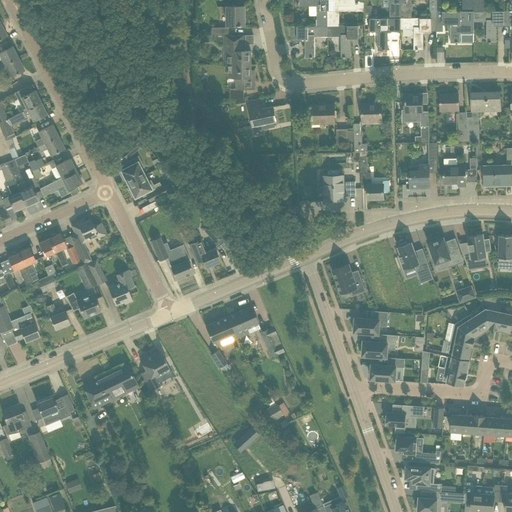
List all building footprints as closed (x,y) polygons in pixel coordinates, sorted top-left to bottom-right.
[(316,6),(316,26),(327,26),(327,0),(297,0),(298,6),(316,6)] [(327,0),(327,26),(339,26),(338,6),(357,6),(356,0),(327,0)] [(389,0),(389,18),(389,19),(400,18),(400,0),(389,0)] [(400,0),(400,18),(412,18),(411,0),(400,0)] [(443,11),(443,0),(435,0),(436,7),(436,11),(437,11),(442,11),(443,11)] [(461,0),(461,11),(473,11),(473,0),(461,0)] [(473,0),(473,11),(484,11),(484,0),(473,0)] [(222,7),(222,12),(227,12),(227,25),(244,25),(244,6),(222,7)] [(461,11),(443,11),(442,11),(437,11),(437,18),(436,18),(436,31),(443,31),(443,24),(450,24),(450,43),(456,43),(456,44),(458,44),(458,43),(460,43),(460,32),(473,32),(473,22),(473,11),(461,11)] [(473,11),(473,22),(486,22),(486,43),(496,43),(496,24),(504,24),(504,11),(484,11),(473,11)] [(389,19),(389,18),(369,18),(369,31),(377,31),(377,50),(387,50),(387,29),(400,29),(400,18),(389,19)] [(412,18),(400,18),(400,29),(413,29),(413,50),(423,50),(423,31),(431,31),(431,18),(429,18),(412,18)] [(316,26),(297,26),(297,39),(305,39),(305,58),(314,58),(314,37),(328,37),(327,26),(316,26)] [(339,26),(327,26),(328,37),(341,36),(341,58),(351,57),(350,39),(358,39),(358,26),(339,26)] [(211,28),(211,36),(228,35),(228,27),(211,28)] [(223,65),(227,65),(251,65),(251,51),(243,51),(243,36),(223,36),(223,65)] [(0,67),(4,65),(18,58),(12,46),(0,52),(0,56),(1,60),(0,60),(0,67)] [(4,65),(10,77),(24,70),(18,58),(4,65)] [(227,65),(228,78),(239,78),(240,89),(230,89),(230,100),(243,100),(243,89),(255,89),(254,70),(251,70),(251,65),(227,65)] [(202,88),(201,89),(205,95),(206,94),(210,92),(205,85),(202,88)] [(17,108),(19,113),(41,102),(35,90),(21,97),(24,104),(17,108)] [(472,93),(472,103),(472,110),(500,109),(500,93),(472,93)] [(440,94),(440,104),(440,111),(458,110),(458,94),(440,94)] [(416,143),(428,142),(429,142),(428,126),(428,112),(422,112),(422,95),(404,95),(404,102),(405,102),(405,111),(402,111),(402,121),(419,121),(420,127),(421,127),(421,136),(415,136),(416,143)] [(259,99),(247,102),(252,126),(253,130),(269,126),(277,125),(273,108),(272,108),(261,110),(259,100),(259,99)] [(41,102),(19,113),(12,117),(15,124),(26,118),(25,116),(29,114),(33,121),(47,114),(41,102)] [(362,104),(362,114),(362,122),(381,122),(381,105),(371,105),(371,104),(362,104)] [(311,105),(311,121),(322,121),(323,123),(334,123),(334,105),(311,105)] [(34,142),(37,147),(58,136),(52,125),(38,132),(41,138),(34,142)] [(3,135),(5,141),(10,138),(11,139),(21,133),(18,128),(3,135)] [(354,152),(360,152),(365,152),(365,151),(367,151),(366,144),(362,144),(362,137),(360,137),(360,128),(354,128),(354,152)] [(336,129),(336,142),(348,142),(348,129),(336,129)] [(467,141),(476,141),(480,141),(479,129),(466,129),(467,141)] [(58,136),(37,147),(40,152),(47,149),(50,155),(64,148),(58,136)] [(10,138),(5,141),(8,150),(14,147),(11,139),(10,138)] [(121,153),(126,159),(139,147),(134,141),(121,153)] [(436,142),(429,142),(428,142),(429,159),(436,159),(436,142)] [(484,175),(484,186),(511,184),(511,147),(506,147),(507,165),(505,165),(505,164),(484,165),(484,166),(480,166),(480,175),(484,175)] [(125,178),(127,184),(144,175),(141,169),(143,167),(138,156),(128,161),(130,165),(120,170),(121,172),(120,173),(123,179),(125,178)] [(360,162),(360,173),(361,173),(361,188),(367,188),(368,199),(384,199),(383,193),(390,193),(389,180),(383,181),(383,184),(371,185),(371,173),(367,173),(366,157),(360,157),(360,162)] [(32,171),(38,168),(44,165),(41,158),(35,161),(34,160),(28,162),(32,171)] [(5,163),(8,169),(12,176),(19,173),(14,159),(5,163)] [(56,166),(62,178),(75,171),(69,159),(56,166)] [(443,184),(457,184),(457,187),(466,186),(466,164),(458,165),(443,166),(443,184)] [(429,165),(409,165),(410,188),(429,187),(429,165)] [(38,168),(32,171),(36,179),(42,176),(38,168)] [(75,171),(62,178),(39,188),(43,196),(63,187),(66,193),(72,191),(76,189),(74,186),(81,182),(83,181),(79,174),(78,175),(75,171)] [(1,199),(4,204),(6,209),(12,206),(14,211),(26,206),(20,192),(16,185),(13,179),(10,173),(3,176),(5,182),(10,193),(7,194),(8,196),(1,199)] [(144,175),(127,184),(130,189),(128,190),(132,197),(133,196),(134,198),(144,193),(149,202),(179,187),(176,183),(173,185),(173,186),(169,188),(167,184),(161,187),(159,183),(153,186),(150,181),(148,182),(144,175)] [(324,176),(324,190),(324,200),(337,200),(336,197),(355,197),(355,181),(343,182),(343,176),(324,176)] [(24,181),(16,185),(20,192),(26,206),(38,200),(32,186),(27,188),(24,181)] [(0,216),(2,221),(10,217),(6,209),(4,204),(0,205),(0,216)] [(91,235),(95,233),(97,238),(106,234),(101,222),(94,226),(90,219),(85,221),(84,219),(71,225),(75,234),(69,236),(76,250),(81,260),(80,260),(82,264),(86,262),(87,262),(91,260),(83,242),(92,238),(91,235)] [(211,224),(203,230),(203,231),(209,238),(216,246),(217,248),(226,242),(224,239),(211,224)] [(55,251),(55,252),(56,254),(57,257),(58,257),(62,266),(67,263),(61,249),(66,247),(60,233),(56,235),(54,234),(50,236),(50,237),(49,238),(55,250),(55,251)] [(471,255),(464,256),(469,270),(478,269),(487,268),(488,267),(488,265),(487,256),(486,256),(485,252),(484,239),(483,234),(468,236),(469,242),(471,255)] [(511,235),(497,235),(496,245),(499,245),(498,257),(509,258),(508,269),(511,269),(511,235)] [(450,251),(450,250),(448,250),(443,237),(440,238),(439,236),(430,239),(431,241),(428,243),(430,248),(429,248),(432,257),(433,257),(436,264),(446,260),(448,267),(463,262),(458,249),(450,251)] [(192,273),(187,261),(189,260),(183,244),(169,250),(166,242),(162,244),(159,237),(150,241),(159,261),(166,258),(176,280),(192,273)] [(56,254),(55,252),(55,251),(55,250),(49,238),(38,243),(45,256),(50,254),(53,259),(57,257),(56,254)] [(220,262),(216,252),(214,248),(206,252),(201,241),(189,246),(197,264),(203,262),(205,268),(220,262)] [(399,256),(403,269),(414,265),(420,283),(433,278),(427,263),(420,266),(415,251),(412,243),(406,244),(406,243),(399,245),(400,247),(398,247),(401,255),(399,256)] [(29,247),(18,252),(24,266),(35,261),(29,247)] [(73,264),(80,260),(81,260),(76,250),(68,253),(73,264)] [(24,266),(18,252),(17,253),(16,251),(12,253),(12,255),(8,257),(14,270),(18,268),(26,285),(32,282),(27,271),(24,266)] [(383,251),(367,257),(384,303),(392,300),(388,287),(392,286),(389,279),(392,278),(389,268),(391,268),(387,258),(385,259),(383,251)] [(96,260),(87,264),(88,265),(97,283),(98,285),(107,280),(96,260)] [(86,262),(82,264),(75,267),(82,280),(86,277),(91,286),(97,283),(88,265),(87,264),(87,262),(86,262)] [(45,267),(48,275),(52,274),(56,272),(52,264),(45,267)] [(349,264),(332,270),(341,294),(351,290),(352,295),(365,291),(359,274),(353,276),(349,264)] [(33,269),(27,271),(32,282),(38,279),(33,269)] [(134,286),(130,277),(131,276),(128,269),(116,274),(120,283),(114,285),(113,283),(107,286),(115,305),(123,302),(124,304),(132,301),(127,289),(134,286)] [(3,275),(9,289),(15,286),(9,272),(3,275)] [(52,274),(48,275),(48,276),(37,281),(42,292),(57,286),(52,274)] [(400,284),(389,288),(397,310),(408,306),(400,284)] [(475,297),(471,286),(456,291),(460,302),(475,297)] [(73,311),(73,310),(79,308),(83,318),(101,311),(93,293),(77,300),(73,293),(66,296),(73,311)] [(0,332),(13,327),(0,296),(0,332)] [(50,317),(51,320),(55,330),(69,324),(62,306),(54,309),(52,304),(46,306),(50,317)] [(23,315),(23,316),(27,326),(12,332),(16,340),(23,337),(25,342),(27,341),(28,342),(32,340),(32,339),(40,336),(34,322),(30,312),(33,311),(28,306),(21,309),(23,315)] [(251,306),(228,316),(237,338),(249,333),(247,329),(258,324),(251,306)] [(486,309),(473,318),(472,318),(482,333),(489,328),(486,309)] [(502,313),(486,309),(489,328),(498,330),(502,313)] [(383,327),(392,327),(393,312),(376,311),(376,320),(360,318),(359,322),(358,322),(357,329),(359,329),(359,333),(383,335),(383,327)] [(499,330),(510,332),(510,330),(511,330),(511,314),(502,313),(498,330),(499,330)] [(482,333),(472,318),(473,318),(470,314),(455,324),(475,337),(482,333)] [(237,338),(228,316),(205,326),(213,344),(214,343),(216,347),(221,345),(219,341),(231,336),(233,340),(237,338)] [(472,346),(472,347),(473,347),(475,337),(455,324),(451,341),(472,346)] [(259,332),(265,347),(270,358),(279,354),(267,329),(259,332)] [(391,349),(400,350),(401,335),(384,334),(384,343),(368,341),(368,345),(366,345),(365,352),(367,352),(367,356),(388,357),(391,357),(391,349)] [(472,347),(472,346),(451,341),(448,353),(470,358),(472,347)] [(146,370),(141,373),(146,382),(150,390),(159,385),(153,375),(159,372),(168,367),(159,350),(146,357),(146,356),(140,360),(146,370)] [(210,354),(219,368),(226,363),(217,350),(210,354)] [(467,373),(469,361),(448,356),(445,368),(467,373)] [(369,366),(369,373),(371,373),(371,379),(395,380),(396,367),(404,368),(405,358),(391,357),(388,357),(388,366),(372,364),(372,366),(369,366)] [(422,358),(421,370),(428,371),(429,358),(422,358)] [(84,386),(88,395),(94,408),(137,386),(127,365),(84,386)] [(467,373),(445,368),(442,381),(464,385),(465,382),(467,373)] [(69,411),(73,410),(66,395),(59,398),(59,399),(54,401),(52,397),(36,404),(42,417),(42,416),(45,424),(59,419),(59,420),(71,415),(69,411)] [(262,411),(269,423),(283,415),(276,403),(262,411)] [(7,425),(5,426),(8,433),(29,425),(25,412),(21,413),(18,405),(2,411),(7,425)] [(385,415),(385,422),(386,423),(386,425),(395,426),(395,432),(404,433),(405,419),(410,419),(410,416),(423,417),(424,406),(402,405),(402,413),(387,412),(386,415),(385,415)] [(435,407),(433,426),(442,427),(444,408),(435,407)] [(462,432),(463,415),(452,414),(450,431),(462,432)] [(473,433),(474,415),(474,416),(463,415),(462,432),(473,433)] [(484,434),(485,416),(474,415),(473,433),(484,434)] [(495,434),(496,417),(485,417),(485,416),(484,434),(495,434)] [(78,417),(72,420),(76,430),(82,427),(78,417)] [(506,435),(507,418),(496,417),(495,434),(506,435)] [(285,419),(279,423),(282,428),(288,424),(285,419)] [(207,423),(194,431),(198,437),(205,432),(210,430),(211,429),(207,423)] [(252,426),(238,438),(246,446),(259,434),(252,426)] [(170,434),(160,438),(163,445),(173,440),(170,434)] [(422,452),(419,448),(419,446),(416,445),(417,438),(397,436),(396,450),(402,450),(404,450),(404,453),(406,454),(405,461),(440,463),(441,451),(436,451),(436,453),(422,452)] [(5,456),(8,464),(16,461),(6,438),(0,440),(0,448),(3,457),(5,456)] [(32,449),(37,463),(49,458),(44,445),(32,449)] [(434,483),(435,468),(407,466),(406,468),(405,468),(404,475),(406,475),(406,478),(414,479),(414,483),(416,483),(416,490),(431,491),(441,492),(442,484),(434,483)] [(99,472),(92,475),(95,482),(102,479),(99,472)] [(66,482),(69,492),(81,488),(78,477),(66,482)] [(336,488),(341,499),(347,496),(343,485),(336,488)] [(466,487),(466,496),(472,496),(470,511),(472,511),(481,511),(483,493),(484,486),(473,486),(472,488),(466,487)] [(501,490),(500,502),(506,503),(505,511),(511,511),(511,493),(507,494),(507,490),(501,490)] [(418,511),(440,511),(441,504),(448,504),(448,502),(465,503),(466,493),(455,493),(449,492),(441,492),(431,491),(431,498),(419,497),(418,511)] [(483,493),(481,511),(493,511),(494,502),(494,494),(483,493)] [(48,497),(36,502),(40,511),(51,507),(48,497)] [(330,503),(323,506),(325,511),(347,511),(344,503),(332,508),(330,503)]
